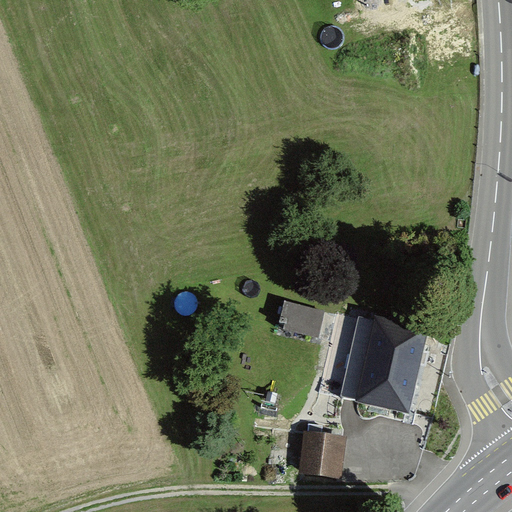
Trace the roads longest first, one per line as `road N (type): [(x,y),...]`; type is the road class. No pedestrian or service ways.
road 1 (tertiary): [(497,0),(499,128),(480,347),(511,410)]
road 2 (track): [(77,511),(118,498),(224,488),(430,491),(457,509)]
